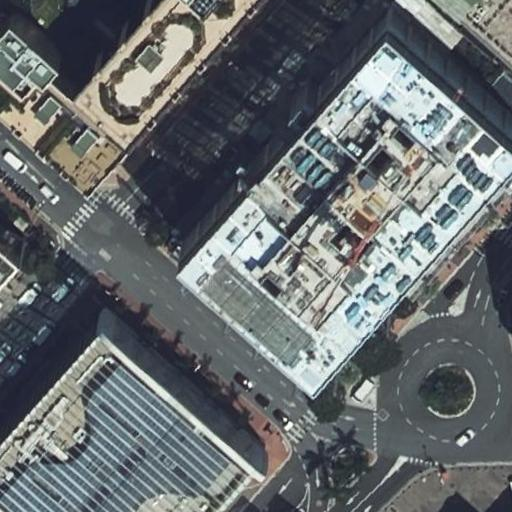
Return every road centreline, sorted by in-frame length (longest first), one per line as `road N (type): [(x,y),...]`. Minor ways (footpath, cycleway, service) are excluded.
road 1 (residential): [(322,0),(104,243)]
road 2 (tertiary): [(104,243),(276,389)]
road 3 (residential): [(0,356),(104,243)]
road 4 (tertiary): [(276,389),(343,426),(417,426)]
road 5 (tertiary): [(481,349),(436,341),(416,353),(400,396),(417,426)]
road 6 (tertiary): [(104,243),(0,144)]
